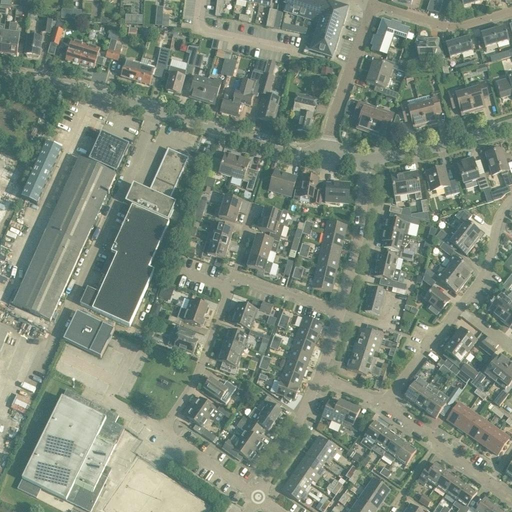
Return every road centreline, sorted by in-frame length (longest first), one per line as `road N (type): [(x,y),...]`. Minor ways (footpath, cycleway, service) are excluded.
road 1 (residential): [(0,78),(78,89),(269,148),(323,156)]
road 2 (residential): [(256,496),(162,432),(198,374),(235,279)]
road 3 (residential): [(323,156),(372,4)]
road 4 (residential): [(339,312),(368,157)]
road 5 (residential): [(368,157),(511,126)]
road 6 (residential): [(372,4),(457,26),(511,11)]
road 7 (residential): [(256,496),(320,376)]
road 8 (residential): [(459,308),(487,270),(500,213),(511,199)]
